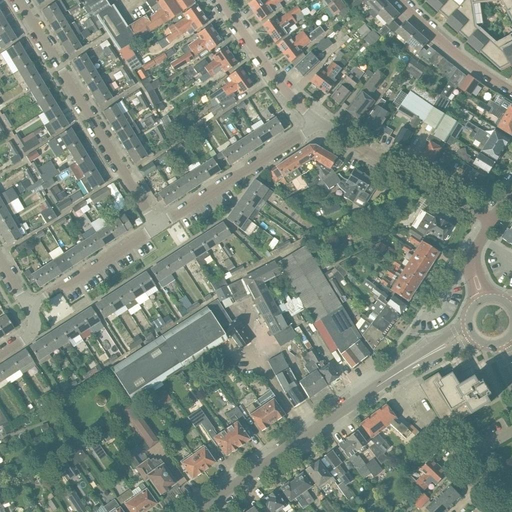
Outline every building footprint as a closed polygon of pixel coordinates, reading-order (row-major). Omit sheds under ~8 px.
[(85,0),(86,0),(88,4),(92,10),(95,15),(109,5),(105,0),(85,0)] [(146,0),(145,1),(154,14),(147,18),(146,16),(126,28),(112,6),(110,7),(109,5),(95,15),(99,22),(101,25),(119,51),(128,45),(137,40),(136,39),(162,25),(173,18),(195,3),(192,0),(146,0)] [(274,0),(254,0),(249,4),(250,6),(249,7),(251,9),(252,10),(255,13),(274,0)] [(274,0),(255,13),(257,17),(256,18),(258,20),(259,20),(261,22),(274,12),(282,6),(280,3),(284,0),(274,0)] [(346,8),(341,0),(338,0),(328,8),(334,16),(339,13),(346,8)] [(357,0),(349,8),(353,12),(360,4),(357,0)] [(379,14),(379,15),(390,5),(385,0),(365,0),(363,2),(368,7),(370,5),(373,8),(368,13),(374,19),(379,14)] [(511,0),(427,0),(427,1),(426,2),(438,12),(438,11),(439,11),(449,20),(447,22),(446,22),(458,33),(458,32),(459,32),(469,41),(468,42),(467,42),(479,53),(479,52),(480,52),(500,70),(511,65),(511,67),(511,0)] [(41,12),(48,23),(61,15),(54,4),(50,6),(41,12)] [(92,10),(88,4),(83,7),(87,13),(92,10)] [(77,5),(68,10),(71,15),(80,9),(78,5),(77,5)] [(171,35),(177,31),(202,14),(200,10),(200,9),(199,6),(197,7),(196,5),(188,11),(183,14),(185,18),(174,26),(173,24),(167,28),(171,34),(171,35)] [(384,38),(391,31),(397,25),(394,21),(399,15),(390,5),(379,15),(387,24),(385,26),(378,33),(384,38)] [(269,34),(308,8),(308,7),(302,11),(298,6),(290,12),(279,20),(276,16),(263,25),(269,34)] [(308,8),(269,34),(276,43),(288,34),(286,31),(297,23),(311,12),(308,8)] [(346,8),(339,13),(342,18),(350,12),(346,8)] [(171,35),(165,38),(169,44),(192,28),(195,31),(208,22),(207,21),(208,19),(206,17),(204,17),(202,14),(177,31),(171,35)] [(61,15),(48,23),(55,34),(68,26),(61,15)] [(92,27),(99,22),(95,15),(94,15),(94,16),(88,20),(92,27)] [(74,22),(68,26),(55,34),(62,45),(74,37),(80,33),(74,22)] [(99,30),(98,27),(101,25),(99,22),(92,27),(95,32),(99,30)] [(407,43),(417,32),(406,22),(401,28),(397,25),(391,31),(396,36),(398,34),(407,43)] [(371,31),(365,24),(358,32),(363,38),(371,31)] [(216,34),(210,25),(197,35),(199,38),(188,46),(191,51),(216,34)] [(16,40),(8,26),(0,30),(0,40),(1,40),(5,47),(16,40)] [(303,31),(292,40),(290,36),(277,46),(284,54),(302,41),(306,38),(307,37),(313,32),(309,27),(303,31)] [(321,27),(307,37),(284,54),(291,63),(303,53),(300,50),(311,41),(312,43),(325,33),(321,27)] [(87,29),(81,34),(84,39),(91,35),(87,29)] [(374,31),(365,38),(373,45),(380,37),(374,31)] [(417,32),(407,43),(417,51),(415,54),(421,59),(422,57),(428,61),(436,52),(430,47),(426,51),(423,48),(428,42),(417,32)] [(209,52),(222,42),(221,41),(222,39),(220,37),(218,37),(216,34),(191,51),(169,64),(174,72),(198,57),(197,54),(206,48),(209,52)] [(74,37),(62,45),(68,56),(69,56),(77,51),(81,48),(74,37)] [(320,45),(318,46),(323,52),(333,45),(328,38),(320,45)] [(12,61),(25,53),(18,43),(10,48),(5,51),(12,61)] [(128,45),(119,51),(125,61),(135,56),(128,45)] [(222,62),(231,56),(229,52),(229,51),(228,49),(227,49),(226,47),(212,57),(215,60),(208,65),(204,60),(193,68),(197,74),(193,77),(195,80),(201,76),(207,72),(222,62)] [(118,58),(114,52),(110,54),(114,61),(118,58)] [(436,52),(428,61),(433,65),(440,55),(436,52)] [(31,64),(25,53),(12,61),(18,71),(31,64)] [(304,77),(320,62),(311,53),(295,68),(304,77)] [(79,73),(91,65),(85,54),(72,62),(79,73)] [(164,54),(154,60),(157,65),(167,59),(164,54)] [(444,58),(440,55),(433,65),(437,68),(444,58)] [(136,56),(128,61),(133,70),(141,65),(136,56)] [(237,64),(231,56),(201,76),(202,76),(208,72),(211,77),(221,70),(224,74),(237,64)] [(320,88),(342,60),(337,56),(325,72),(321,69),(311,82),(312,83),(312,84),(315,86),(316,86),(319,88),(320,88)] [(424,67),(412,58),(408,62),(423,73),(427,68),(424,67)] [(437,68),(441,71),(448,62),(444,58),(437,68)] [(320,88),(319,88),(322,91),(322,92),(325,94),(326,93),(327,95),(337,82),(334,79),(346,63),(342,60),(320,88)] [(152,61),(143,67),(145,71),(155,65),(152,61)] [(390,65),(386,61),(362,92),(347,110),(360,120),(372,104),(374,102),(369,97),(386,76),(383,74),(390,65)] [(448,62),(441,71),(444,74),(445,75),(452,65),(448,62)] [(24,82),(37,74),(31,64),(18,71),(24,82)] [(91,65),(79,73),(85,84),(98,77),(91,65)] [(365,72),(356,65),(350,74),(331,97),(341,105),(351,93),(348,90),(352,85),(355,87),(360,81),(358,80),(365,72)] [(457,69),(452,65),(445,75),(450,79),(457,69)] [(120,70),(124,76),(128,73),(124,67),(120,70)] [(247,77),(244,73),(244,71),(242,69),(241,69),(240,68),(222,81),(225,85),(208,97),(211,102),(216,98),(216,99),(224,93),(247,77)] [(143,69),(137,73),(142,80),(147,76),(143,69)] [(463,73),(457,69),(450,79),(449,81),(455,85),(463,73)] [(375,75),(369,70),(366,74),(371,78),(375,75)] [(135,85),(128,73),(124,76),(127,82),(126,83),(130,88),(135,85)] [(467,77),(463,73),(455,85),(459,89),(460,88),(467,77)] [(43,84),(37,74),(24,82),(30,92),(43,84)] [(467,77),(460,88),(470,95),(479,82),(469,75),(467,77)] [(85,84),(92,95),(105,88),(98,77),(85,84)] [(216,99),(220,104),(235,97),(233,93),(237,90),(240,95),(253,86),(252,86),(253,84),(251,82),(249,81),(247,77),(224,93),(216,99)] [(146,79),(140,83),(147,93),(153,89),(146,79)] [(199,87),(196,80),(188,85),(187,85),(190,91),(199,87)] [(32,105),(37,102),(50,95),(43,84),(30,92),(26,95),(32,105)] [(105,87),(105,88),(92,95),(99,106),(112,99),(109,94),(114,91),(111,84),(105,87)] [(415,85),(410,92),(428,104),(433,108),(435,104),(438,100),(415,85)] [(153,89),(147,93),(153,107),(160,103),(153,90),(153,89)] [(408,95),(401,90),(391,104),(399,109),(408,95)] [(7,92),(3,94),(0,96),(0,110),(6,107),(3,104),(11,99),(7,92)] [(450,136),(457,124),(433,108),(428,104),(410,92),(408,95),(401,106),(414,115),(420,119),(424,121),(423,122),(433,128),(431,132),(433,134),(432,136),(430,134),(427,140),(430,142),(422,157),(434,163),(442,148),(438,146),(441,140),(445,143),(446,142),(447,143),(451,136),(450,136)] [(50,95),(37,102),(43,113),(56,105),(50,95)] [(433,108),(438,111),(446,98),(441,95),(438,100),(435,104),(433,108)] [(386,102),(382,99),(377,106),(376,106),(370,115),(365,124),(367,125),(378,132),(389,113),(381,109),(386,102)] [(511,120),(511,105),(503,100),(499,106),(495,103),(492,108),(493,108),(492,109),(511,120)] [(49,123),(62,115),(56,105),(43,113),(49,123)] [(103,112),(109,123),(122,115),(115,105),(103,112)] [(493,108),(492,108),(488,105),(484,111),(502,122),(498,127),(511,135),(511,120),(492,109),(493,108)] [(232,109),(226,113),(229,117),(235,113),(232,109)] [(273,114),(269,109),(264,111),(268,117),(273,114)] [(128,125),(133,122),(127,112),(122,115),(109,123),(115,133),(128,125)] [(223,121),(229,117),(226,113),(220,117),(223,121)] [(62,115),(49,123),(44,126),(50,137),(68,126),(62,115)] [(420,119),(414,115),(405,130),(402,128),(394,141),(405,147),(420,119)] [(276,117),(264,124),(273,137),(284,130),(276,117)] [(152,125),(158,136),(166,131),(160,120),(152,125)] [(128,125),(115,133),(121,144),(140,132),(134,122),(128,125)] [(262,144),(273,137),(264,124),(253,131),(262,144)] [(450,136),(451,136),(455,139),(462,127),(457,124),(450,136)] [(472,131),(488,141),(503,150),(506,146),(508,145),(510,143),(509,140),(510,139),(495,130),(491,136),(472,124),(469,129),(470,130),(471,130),(473,131),(472,131)] [(385,131),(384,133),(390,136),(393,130),(387,127),(384,131),(385,131)] [(42,131),(40,128),(18,142),(24,153),(47,139),(45,135),(38,140),(35,136),(42,131)] [(59,147),(62,153),(68,149),(79,143),(70,129),(54,139),(59,147)] [(168,135),(166,131),(158,136),(161,142),(166,140),(164,137),(168,135)] [(243,139),(251,151),(262,144),(253,131),(243,139)] [(472,131),(469,136),(481,143),(480,145),(484,147),(481,152),(496,161),(497,160),(499,160),(501,157),(501,154),(503,150),(488,141),(472,131)] [(140,132),(121,144),(128,154),(140,146),(146,142),(140,132)] [(455,139),(451,136),(447,143),(452,145),(455,139)] [(232,146),(240,158),(251,151),(243,139),(232,146)] [(76,163),(87,156),(79,143),(68,149),(76,163)] [(183,148),(180,144),(174,147),(177,152),(183,148)] [(289,157),(300,175),(314,167),(310,162),(313,160),(314,152),(308,145),(289,157)] [(314,169),(320,177),(321,178),(333,172),(331,170),(333,167),(337,169),(341,162),(336,158),(315,145),(308,145),(314,152),(313,160),(310,162),(314,167),(315,169),(314,169)] [(140,146),(128,154),(134,164),(147,157),(140,146)] [(240,158),(232,146),(224,151),(221,146),(214,151),(213,150),(220,162),(225,159),(229,166),(240,158)] [(10,150),(13,156),(11,158),(14,163),(20,159),(14,148),(10,150)] [(467,154),(465,148),(459,150),(455,155),(465,161),(478,170),(479,168),(489,174),(495,163),(480,154),(475,162),(470,159),(471,157),(467,154)] [(39,157),(35,150),(26,156),(30,162),(39,157)] [(216,164),(220,162),(213,150),(208,154),(212,159),(201,166),(209,178),(220,171),(216,164)] [(163,155),(166,159),(172,154),(170,151),(163,155)] [(452,155),(448,153),(440,166),(444,169),(452,155)] [(87,156),(76,163),(84,177),(95,170),(87,156)] [(300,176),(300,175),(289,157),(275,167),(268,171),(276,184),(283,179),(287,184),(291,181),(297,190),(306,185),(300,176)] [(38,167),(35,169),(41,179),(40,180),(43,183),(58,174),(50,161),(39,169),(38,167)] [(156,169),(152,162),(140,170),(138,167),(136,168),(139,172),(143,178),(156,169)] [(209,178),(201,166),(190,173),(198,185),(209,178)] [(487,177),(468,166),(461,179),(477,188),(480,187),(487,177)] [(348,200),(363,174),(354,169),(347,181),(342,178),(340,176),(339,174),(336,175),(333,172),(321,178),(322,181),(328,190),(337,185),(341,190),(346,194),(343,198),(348,200)] [(84,177),(80,180),(88,194),(104,184),(95,170),(84,177)] [(187,192),(198,185),(190,173),(179,180),(187,192)] [(366,203),(372,195),(365,190),(372,179),(363,174),(348,200),(352,203),(356,197),(366,203)] [(27,179),(20,183),(23,188),(30,184),(34,189),(38,187),(32,177),(27,179)] [(177,199),(187,192),(179,180),(169,187),(177,199)] [(247,190),(261,200),(268,190),(254,180),(247,190)] [(60,191),(56,186),(48,192),(51,197),(55,195),(60,191)] [(38,187),(34,189),(40,200),(44,197),(38,187)] [(177,199),(169,187),(162,191),(153,196),(157,202),(161,200),(165,206),(177,199)] [(12,188),(4,192),(0,194),(0,208),(4,206),(10,203),(18,199),(12,188)] [(107,198),(102,190),(89,198),(94,206),(107,198)] [(254,209),(261,200),(247,190),(240,200),(254,209)] [(55,195),(51,197),(55,204),(59,201),(66,197),(62,191),(55,195)] [(69,198),(72,203),(82,197),(79,192),(69,198)] [(72,204),(68,198),(56,205),(59,211),(72,204)] [(254,209),(240,200),(233,210),(247,219),(254,209)] [(40,214),(50,208),(46,201),(42,204),(46,210),(40,214)] [(77,205),(80,210),(87,205),(84,201),(77,205)] [(338,201),(325,206),(321,208),(325,216),(341,209),(338,201)] [(0,208),(0,222),(16,213),(10,203),(0,208)] [(71,210),(73,214),(80,210),(77,205),(71,210)] [(57,218),(50,208),(40,214),(46,224),(57,218)] [(103,221),(107,226),(115,239),(126,232),(122,225),(127,221),(120,210),(103,221)] [(256,226),(252,223),(247,219),(233,210),(226,220),(240,229),(249,236),(256,226)] [(0,222),(0,231),(2,235),(20,225),(15,215),(16,214),(16,213),(0,222)] [(419,240),(421,236),(424,238),(427,233),(438,239),(442,241),(443,240),(445,241),(447,236),(445,235),(450,228),(445,225),(446,223),(439,219),(438,221),(426,213),(420,222),(416,229),(412,227),(408,233),(411,235),(417,239),(419,240)] [(60,225),(57,221),(51,225),(54,229),(60,225)] [(328,221),(323,224),(326,230),(332,227),(328,221)] [(210,231),(218,243),(230,235),(223,223),(210,231)] [(511,223),(503,239),(511,244),(511,223)] [(20,225),(2,235),(8,246),(26,236),(20,225)] [(107,226),(96,233),(104,246),(115,239),(107,226)] [(218,243),(210,231),(198,239),(210,256),(206,251),(218,243)] [(104,246),(96,233),(85,240),(93,253),(104,246)] [(411,235),(408,240),(415,244),(417,239),(411,235)] [(274,238),(268,247),(273,250),(279,241),(274,238)] [(204,260),(210,256),(198,239),(186,246),(194,258),(200,267),(206,264),(204,260)] [(82,260),(93,253),(85,240),(74,247),(82,260)] [(432,263),(438,253),(422,242),(415,252),(432,263)] [(60,249),(71,267),(82,260),(74,247),(71,243),(60,249)] [(287,247),(282,244),(276,248),(278,252),(287,247)] [(194,258),(186,246),(174,254),(182,266),(194,258)] [(226,246),(222,248),(229,258),(233,256),(226,246)] [(320,271),(304,246),(303,247),(277,263),(294,292),(297,297),(304,309),(327,346),(334,343),(340,355),(351,368),(369,354),(358,341),(361,339),(320,271)] [(411,249),(405,246),(402,250),(408,254),(411,249)] [(32,253),(28,247),(23,250),(28,256),(32,253)] [(71,267),(60,249),(63,254),(53,261),(61,274),(71,267)] [(426,272),(432,263),(415,252),(409,262),(426,272)] [(182,266),(174,254),(162,262),(173,279),(174,279),(186,272),(182,266)] [(224,262),(228,271),(234,267),(228,260),(224,262)] [(348,260),(339,265),(342,268),(351,264),(348,260)] [(402,263),(396,260),(394,263),(394,264),(393,265),(398,269),(402,263)] [(50,281),(61,274),(53,261),(42,268),(50,281)] [(161,287),(173,279),(162,262),(150,270),(161,287)] [(409,262),(403,272),(420,283),(426,272),(409,262)] [(243,280),(272,337),(285,329),(279,316),(274,308),(262,284),(280,274),(274,264),(243,280)] [(338,265),(334,268),(343,278),(347,273),(348,273),(342,268),(339,265),(338,265)] [(38,288),(50,281),(42,268),(31,275),(28,270),(23,273),(30,284),(34,281),(38,288)] [(330,271),(329,271),(334,278),(341,288),(347,284),(344,280),(334,269),(330,272),(330,271)] [(397,281),(413,292),(420,283),(403,272),(401,275),(396,272),(395,273),(389,269),(387,273),(388,273),(387,275),(397,281)] [(334,278),(329,271),(324,274),(339,298),(343,296),(332,279),(334,278)] [(146,272),(136,279),(147,298),(158,291),(146,272)] [(214,290),(226,283),(225,281),(223,277),(222,276),(210,282),(214,290)] [(389,282),(384,278),(381,282),(380,283),(386,287),(389,282)] [(136,279),(125,286),(134,299),(144,293),(147,298),(136,279)] [(385,306),(398,316),(402,311),(404,311),(405,308),(405,306),(406,304),(393,296),(387,304),(385,303),(386,301),(385,300),(386,298),(381,294),(382,293),(376,288),(371,284),(368,286),(361,280),(359,283),(371,293),(371,294),(377,299),(376,300),(377,301),(385,306)] [(413,292),(397,281),(390,291),(407,302),(413,292)] [(226,283),(214,290),(220,301),(230,296),(225,286),(227,285),(226,283)] [(125,286),(115,292),(124,306),(127,310),(137,304),(134,299),(125,286)] [(114,312),(124,306),(115,292),(105,299),(114,312)] [(212,298),(209,294),(203,298),(205,302),(212,298)] [(171,319),(164,324),(166,327),(177,320),(161,295),(156,297),(171,319)] [(114,312),(105,299),(95,305),(104,319),(114,312)] [(281,304),(274,308),(279,316),(286,312),(288,317),(302,310),(296,299),(282,306),(281,304)] [(193,310),(187,300),(181,303),(187,314),(193,310)] [(203,304),(200,300),(192,305),(194,309),(203,304)] [(207,308),(159,338),(110,369),(131,402),(201,358),(231,337),(240,349),(250,342),(241,329),(243,328),(237,319),(234,321),(226,326),(218,314),(224,310),(221,306),(219,306),(217,301),(207,308)] [(398,316),(385,306),(377,301),(373,306),(371,304),(370,305),(368,309),(372,312),(384,321),(391,326),(394,321),(396,321),(398,319),(397,318),(398,316)] [(80,315),(89,328),(99,321),(91,308),(80,315)] [(364,321),(383,336),(391,326),(384,321),(372,312),(367,318),(363,315),(362,316),(363,316),(361,318),(364,321)] [(79,334),(89,328),(80,315),(70,321),(79,334)] [(5,316),(0,319),(0,329),(4,335),(14,329),(5,316)] [(79,334),(70,321),(60,328),(69,341),(79,334)] [(372,350),(380,340),(381,340),(383,338),(383,337),(383,336),(364,321),(358,330),(362,337),(372,350)] [(285,329),(272,337),(279,349),(294,339),(296,338),(289,326),(285,329)] [(50,334),(59,348),(69,341),(60,328),(50,334)] [(49,354),(59,348),(50,334),(40,341),(49,354)] [(133,339),(132,340),(136,347),(143,342),(140,338),(135,342),(133,339)] [(130,351),(136,347),(132,340),(126,344),(130,351)] [(38,361),(49,354),(40,341),(30,347),(38,361)] [(25,350),(12,359),(19,370),(33,361),(25,350)] [(307,354),(308,354),(318,371),(327,384),(338,377),(329,364),(324,367),(313,350),(307,354)] [(318,371),(308,354),(306,351),(300,355),(307,364),(304,366),(311,376),(299,384),(308,398),(326,385),(318,371)] [(295,381),(281,354),(267,361),(285,394),(294,408),(305,400),(293,383),(295,381)] [(115,355),(109,359),(111,363),(117,359),(115,355)] [(0,366),(0,370),(5,379),(19,370),(12,359),(0,366)] [(88,372),(91,376),(91,375),(91,376),(97,372),(95,368),(88,372)] [(462,387),(454,373),(443,379),(439,373),(420,385),(446,429),(490,403),(487,398),(490,396),(489,395),(491,393),(490,391),(491,390),(487,384),(486,385),(485,382),(482,384),(481,383),(479,384),(476,379),(462,387)] [(68,385),(65,380),(59,384),(65,393),(71,389),(68,385)] [(68,385),(71,389),(77,385),(74,380),(68,385)] [(170,400),(164,390),(153,397),(160,407),(170,400)] [(278,408),(281,406),(270,390),(256,400),(260,406),(265,413),(267,417),(272,423),(284,415),(278,408)] [(49,398),(46,393),(38,398),(43,407),(45,406),(44,405),(48,403),(46,399),(49,398)] [(254,398),(250,393),(244,397),(248,403),(254,398)] [(59,402),(52,406),(55,412),(63,407),(59,402)] [(153,432),(134,407),(133,408),(131,404),(122,410),(143,439),(153,432)] [(368,440),(373,445),(373,444),(381,451),(380,452),(387,459),(388,459),(383,454),(390,448),(377,434),(380,431),(385,427),(388,424),(404,439),(410,433),(406,428),(396,419),(385,405),(360,424),(370,438),(368,440)] [(272,423),(260,406),(255,410),(257,412),(250,416),(261,431),(272,423)] [(233,425),(225,431),(237,448),(237,447),(240,448),(243,446),(243,443),(248,440),(243,432),(244,432),(243,431),(238,424),(245,419),(236,407),(226,414),(233,425)] [(200,408),(187,417),(195,428),(200,424),(201,425),(216,447),(217,446),(219,448),(219,449),(220,449),(225,456),(230,452),(233,453),(236,451),(236,448),(237,448),(225,431),(217,436),(214,433),(213,431),(215,430),(200,408)] [(29,416),(27,412),(20,416),(23,420),(29,416)] [(9,424),(8,422),(1,424),(4,430),(11,427),(9,424)] [(61,430),(59,432),(72,450),(78,446),(65,427),(60,430),(61,430)] [(108,430),(102,435),(106,440),(112,435),(108,430)] [(347,438),(357,452),(366,444),(369,448),(373,445),(368,440),(365,442),(356,431),(347,438)] [(186,446),(177,433),(170,438),(179,451),(186,446)] [(94,437),(87,442),(100,461),(107,456),(94,437)] [(357,452),(347,438),(337,445),(341,450),(341,451),(346,458),(347,458),(363,479),(371,474),(364,465),(358,457),(356,458),(353,454),(357,452)] [(72,450),(67,454),(74,466),(87,457),(78,445),(78,446),(72,450)] [(193,456),(203,471),(215,463),(203,446),(198,450),(199,452),(193,456)] [(342,462),(346,458),(341,451),(336,454),(333,450),(324,457),(340,478),(345,486),(353,480),(347,472),(344,474),(337,465),(342,462)] [(429,457),(424,451),(416,459),(422,465),(429,457)] [(65,452),(56,458),(70,480),(80,474),(74,466),(68,456),(67,455),(67,454),(65,452)] [(381,465),(387,459),(380,452),(375,457),(381,465)] [(192,479),(203,471),(193,456),(186,461),(185,459),(180,462),(192,479)] [(139,465),(135,468),(144,481),(148,479),(159,495),(161,494),(161,495),(164,495),(168,492),(168,490),(168,489),(176,483),(171,477),(174,475),(168,467),(166,469),(160,460),(157,462),(155,460),(154,461),(152,459),(150,461),(148,459),(139,465)] [(364,465),(371,474),(374,478),(383,471),(373,459),(364,465)] [(408,479),(418,489),(439,466),(431,459),(420,470),(424,474),(417,482),(411,476),(408,479)] [(312,466),(311,465),(310,465),(309,465),(308,466),(307,467),(307,468),(306,469),(306,470),(305,471),(311,479),(319,490),(320,490),(327,485),(328,486),(335,482),(326,470),(325,472),(320,465),(318,462),(312,466)] [(447,474),(439,466),(418,489),(422,493),(424,491),(432,482),(436,486),(447,474)] [(46,469),(40,474),(44,479),(50,474),(46,469)] [(298,474),(296,476),(296,477),(294,479),(295,480),(292,482),(307,502),(309,505),(309,504),(312,508),(313,510),(317,507),(313,501),(312,502),(304,491),(311,487),(309,483),(308,483),(302,473),(300,475),(298,474)] [(345,486),(340,478),(342,482),(336,486),(346,501),(353,496),(345,486)] [(285,484),(282,485),(282,487),(280,488),(286,496),(290,502),(295,498),(303,509),(309,505),(307,502),(292,482),(288,484),(288,483),(286,484),(285,484)] [(136,497),(145,511),(156,504),(143,485),(138,488),(142,493),(136,497)] [(446,511),(461,497),(450,485),(426,509),(428,511),(446,511)] [(144,511),(145,511),(136,497),(129,489),(116,498),(123,507),(125,506),(129,511),(144,511)] [(285,506),(275,491),(263,500),(270,511),(282,511),(280,509),(285,506)] [(0,492),(0,511),(4,511),(2,505),(9,503),(3,492),(0,492)] [(429,500),(423,494),(413,504),(419,510),(429,500)] [(60,507),(53,498),(47,502),(53,511),(60,507)] [(85,511),(87,511),(80,501),(73,506),(76,511),(85,511)] [(122,511),(114,501),(104,508),(106,511),(122,511)] [(334,511),(326,501),(321,505),(326,511),(334,511)]
